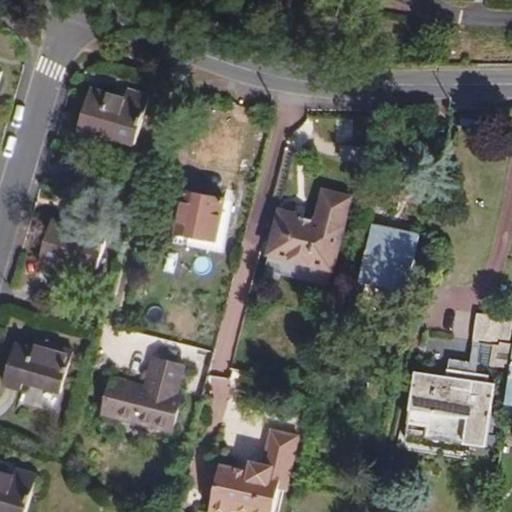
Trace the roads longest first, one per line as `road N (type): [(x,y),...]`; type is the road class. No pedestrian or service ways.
road 1 (tertiary): [(72,6),(293,79),(511,83)]
road 2 (residential): [(72,6),(0,244)]
